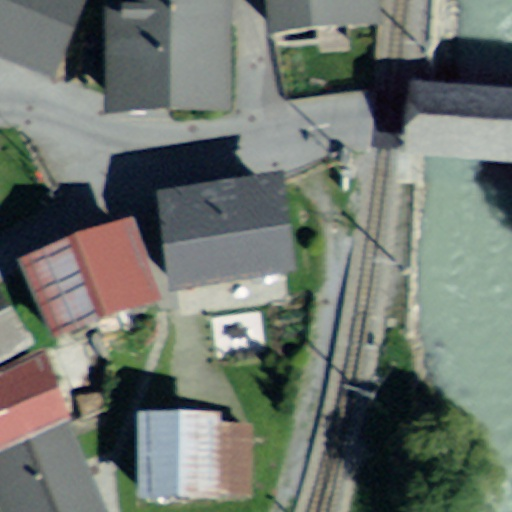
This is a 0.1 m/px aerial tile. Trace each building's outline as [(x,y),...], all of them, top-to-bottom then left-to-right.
[(0,0),(0,53),(48,75),(80,0),(0,0)] [(221,0),(109,0),(109,56),(108,105),(220,106),(221,0)] [(273,0),(276,32),(374,23),(372,0),(273,0)] [(511,103),(412,94),(407,147),(511,156),(511,103)] [(266,189),(158,204),(168,278),(170,292),(278,277),(266,189)] [(133,234),(27,272),(51,337),(127,309),(157,298),(133,234)] [(62,430),(69,428),(53,395),(34,357),(11,315),(0,295),(0,481),(11,511),(91,511),(84,492),(62,430)] [(227,409),(142,412),(145,500),(230,497),(227,409)]
